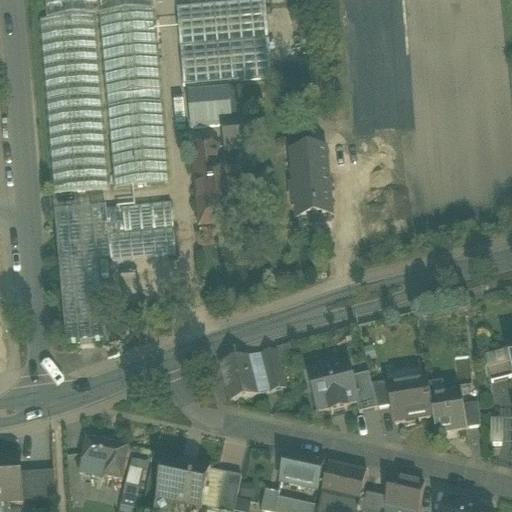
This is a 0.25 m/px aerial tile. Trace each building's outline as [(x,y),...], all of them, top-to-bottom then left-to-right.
[(94,18),(98,17),(154,13),(153,0),(45,0),(47,22),(94,18)] [(177,11),(183,89),(272,82),(266,4),(177,11)] [(170,186),(154,13),(98,17),(114,191),(170,186)] [(110,192),(94,18),(47,22),(40,23),(55,197),(110,192)] [(188,96),(192,133),(224,130),(231,129),(231,128),(228,92),(188,96)] [(224,130),(226,153),(246,151),(261,150),(259,125),(231,128),(231,129),(224,130)] [(218,220),(219,227),(233,226),(233,227),(237,227),(232,175),(220,176),(218,149),(194,151),(200,222),(218,220)] [(325,152),(293,155),(296,187),(290,188),(292,207),(298,206),(300,233),(332,230),(325,152)] [(107,213),(112,265),(176,259),(171,207),(107,213)] [(98,266),(112,265),(107,213),(54,218),(66,349),(105,345),(98,266)] [(219,228),(219,227),(218,220),(200,222),(200,230),(219,228)] [(277,353),(261,358),(271,395),(287,391),(277,353)] [(258,399),(271,395),(261,358),(248,361),(258,399)] [(488,366),(489,367),(493,387),(511,381),(511,370),(509,358),(491,362),(489,364),(488,366)] [(220,368),(229,406),(258,399),(248,361),(220,368)] [(358,405),(352,381),(349,368),(310,378),(318,414),(330,412),(331,417),(347,413),(346,408),(357,405),(358,405)] [(369,377),(352,381),(358,405),(357,405),(360,416),(378,412),(372,388),(369,377)] [(394,428),(433,421),(431,404),(429,391),(427,384),(408,386),(409,389),(389,392),(388,392),(391,410),(394,428)] [(372,388),(378,412),(391,410),(388,392),(389,392),(389,386),(372,388)] [(429,391),(431,404),(444,401),(442,389),(429,391)] [(462,399),(444,401),(431,404),(433,421),(436,438),(467,433),(467,432),(464,410),(462,399)] [(464,410),(467,432),(480,430),(478,408),(464,410)] [(105,481),(122,485),(129,452),(87,444),(80,479),(104,484),(105,481)] [(281,485),(319,494),(325,466),(287,458),(281,485)] [(0,463),(0,507),(22,506),(21,478),(20,462),(0,463)] [(132,463),(121,511),(135,511),(146,466),(132,463)] [(194,472),(166,465),(155,511),(172,511),(174,506),(200,511),(202,511),(203,511),(211,474),(195,469),(194,472)] [(319,511),(359,511),(361,504),(366,476),(329,468),(321,503),(319,511)] [(206,511),(235,511),(242,480),(229,477),(229,478),(211,474),(203,511),(206,511)] [(31,478),(32,506),(56,504),(55,476),(31,478)] [(32,506),(31,478),(21,478),(22,506),(32,506)] [(419,511),(424,489),(392,481),(391,482),(385,511),(384,511),(419,511)] [(261,511),(276,511),(279,502),(280,497),(266,493),(261,511)] [(366,506),(361,504),(359,511),(384,511),(386,503),(368,499),(366,506)] [(314,511),(315,510),(279,502),(276,511),(314,511)]
